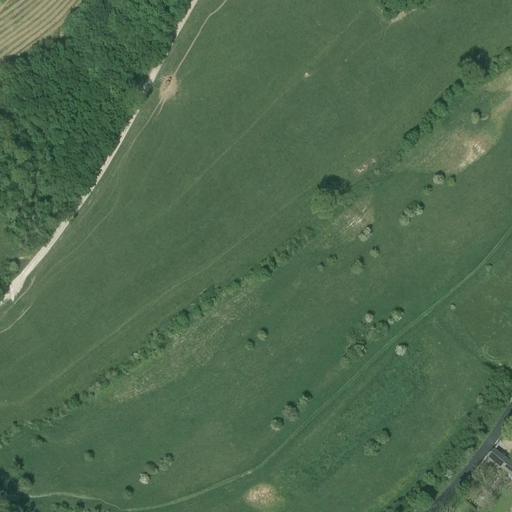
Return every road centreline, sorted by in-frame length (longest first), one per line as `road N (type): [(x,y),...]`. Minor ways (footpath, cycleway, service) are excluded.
road 1 (track): [(511,213),(249,455)]
road 2 (track): [(0,288),(71,203),(188,0)]
road 3 (unclassified): [(511,393),(410,511)]
